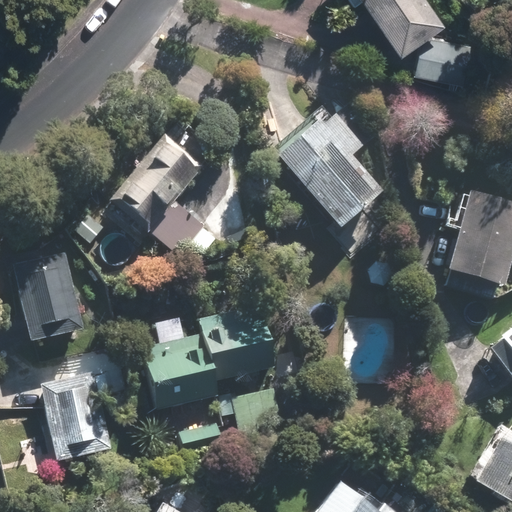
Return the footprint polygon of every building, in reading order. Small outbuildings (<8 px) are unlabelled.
[(408,0),(347,0),(384,56),(427,28),(408,0)] [(453,86),(462,48),(417,38),(408,76),(453,86)] [(317,119),(268,161),(327,230),(362,199),(330,161),(343,150),(317,119)] [(190,169),(154,141),(107,201),(143,229),(190,169)] [(511,217),(511,212),(460,197),(436,276),(489,292),(511,217)] [(53,260),(3,272),(19,342),(69,331),(53,260)] [(247,315),(192,328),(206,388),(262,375),(247,315)] [(511,322),(489,341),(511,369),(511,322)] [(190,340),(141,351),(155,408),(204,396),(190,340)] [(78,381),(31,392),(48,462),(95,451),(78,381)] [(267,391),(226,400),(234,431),(274,422),(267,391)] [(212,425),(172,435),(178,462),(219,452),(212,425)] [(511,511),(511,458),(489,445),(464,487),(505,511),(511,511)] [(367,511),(360,511),(329,488),(310,511),(380,511),(372,506),(367,511)]
